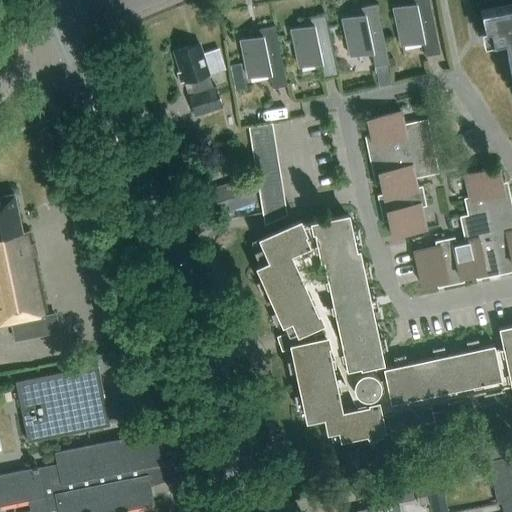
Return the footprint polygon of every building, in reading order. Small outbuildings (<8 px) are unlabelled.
[(393,8),(401,45),(422,40),(426,54),(425,54),(425,56),(440,53),(429,0),(414,0),(415,3),(393,8)] [(374,66),(389,63),(377,4),(362,7),(362,8),(363,8),(364,14),(342,18),(350,55),(371,51),(374,65),(374,66)] [(511,4),(480,11),(484,29),(490,28),(492,40),(490,41),(491,42),(504,40),(511,79),(511,4)] [(323,77),(338,74),(326,14),(311,18),(311,19),(312,19),(313,24),(291,29),(299,66),(320,61),(323,76),(323,77)] [(272,88),(287,85),(275,25),(260,28),(260,29),(261,29),(262,35),(240,40),(248,77),(269,72),(272,87),(272,88)] [(223,106),(216,86),(213,87),(209,75),(209,74),(225,69),(218,48),(203,53),(199,43),(174,51),(181,71),(177,72),(180,82),(184,81),(184,83),(191,80),(195,93),(188,95),(195,115),(223,106)] [(241,62),(231,64),(233,77),(244,75),(241,62)] [(243,110),(240,115),(241,120),(247,124),(253,123),(256,118),(254,113),(248,109),(243,110)] [(366,141),(370,158),(433,145),(427,118),(426,118),(427,121),(416,123),(416,122),(414,122),(414,123),(404,125),(401,111),(367,118),(372,142),(368,143),(368,141),(366,141)] [(248,126),(251,140),(274,136),(272,122),(248,126)] [(253,153),(277,149),(274,136),(251,140),(253,153)] [(379,173),(383,195),(417,188),(414,175),(425,173),(425,174),(427,174),(426,173),(437,170),(438,173),(439,172),(433,145),(370,158),(374,176),(375,176),(375,174),(379,173)] [(253,153),(255,166),(279,162),(277,149),(253,153)] [(281,175),(279,162),(255,166),(257,179),(281,175)] [(467,214),(487,210),(511,205),(508,188),(507,188),(507,190),(504,191),(499,167),(465,175),(470,198),(466,199),(465,197),(464,197),(467,214)] [(259,192),(283,188),(283,187),(281,175),(257,179),(259,192)] [(248,176),(214,188),(222,213),(257,201),(248,176)] [(417,188),(383,195),(379,196),(379,194),(378,194),(382,214),(383,214),(383,212),(387,211),(392,235),(426,228),(421,204),(425,203),(425,205),(426,205),(422,185),(421,186),(421,187),(417,188)] [(261,204),(285,201),(283,188),(259,192),(261,204)] [(0,325),(12,323),(15,339),(52,331),(49,316),(49,315),(48,315),(30,230),(22,231),(14,193),(0,195),(0,325)] [(285,201),(261,204),(264,224),(287,214),(285,201)] [(511,204),(511,205),(487,210),(500,273),(511,270),(511,206),(511,204)] [(467,239),(454,242),(461,276),(483,271),(484,275),(482,276),(483,277),(500,273),(487,210),(467,214),(460,216),(460,217),(462,217),(464,227),(463,228),(464,229),(467,239)] [(320,259),(323,259),(346,368),(381,360),(358,250),(355,250),(347,214),(312,221),(320,259)] [(282,321),(288,336),(321,321),(291,253),(310,245),(299,220),(260,237),(264,246),(253,251),(260,265),(257,266),(264,280),(258,283),(257,282),(256,283),(261,294),(262,293),(262,292),(268,290),(278,312),(272,315),(271,314),(270,315),(275,325),(276,325),(276,324),(282,321)] [(463,280),(462,280),(461,276),(454,242),(453,238),(455,238),(455,237),(435,241),(435,242),(437,242),(438,246),(414,251),(421,285),(445,280),(446,284),(444,284),(444,285),(464,281),(463,280)] [(511,324),(498,327),(511,390),(511,324)] [(377,432),(379,431),(379,430),(378,430),(378,428),(382,427),(382,426),(390,425),(391,429),(433,420),(430,406),(431,406),(431,405),(412,409),(411,407),(412,407),(412,406),(392,410),(392,411),(393,413),(380,415),(377,401),(342,409),(326,336),(291,343),(294,359),(288,360),(288,359),(286,359),(289,371),(290,371),(290,370),(296,369),(301,392),(295,394),(295,393),(294,393),(296,405),(297,405),(297,404),(304,403),(307,418),(324,414),(328,429),(339,427),(341,436),(369,430),(371,434),(369,435),(369,436),(377,432)] [(383,368),(390,403),(501,379),(494,344),(383,368)] [(108,418),(111,418),(108,407),(106,408),(104,400),(97,365),(14,382),(27,443),(92,429),(92,430),(109,426),(108,418)] [(353,382),(353,384),(353,386),(354,388),(355,390),(356,392),(357,394),(359,395),(361,396),(363,397),(365,397),(367,397),(369,397),(371,396),(373,395),(374,394),(376,393),(377,391),(378,390),(379,388),(380,386),(380,384),(380,381),(379,379),(378,377),(377,375),(375,374),(374,372),(372,371),(370,371),(368,370),(366,370),(364,370),(362,371),(360,372),(358,373),(357,374),(355,376),(354,378),(354,380),(353,382)] [(36,467),(0,474),(0,505),(28,500),(30,511),(24,511),(113,511),(153,504),(149,483),(183,470),(179,460),(173,428),(53,453),(56,464),(36,468),(36,467)] [(492,451),(480,454),(482,462),(487,461),(494,459),(492,451)] [(501,511),(511,511),(511,455),(494,459),(487,461),(496,503),(500,502),(501,511)] [(429,503),(423,479),(413,481),(419,505),(429,503)] [(356,511),(399,511),(397,502),(413,499),(409,482),(365,492),(369,509),(356,511)]
